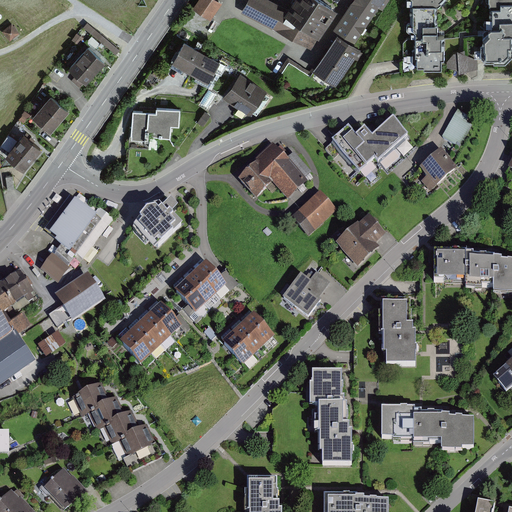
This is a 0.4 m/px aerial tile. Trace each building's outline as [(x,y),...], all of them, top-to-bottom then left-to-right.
[(223,3),(218,0),(200,0),(195,10),(211,20),(223,3)] [(323,0),(293,0),(287,8),(271,0),(247,0),(241,12),(311,49),(313,46),(338,10),(323,0)] [(330,49),(315,70),(337,86),(363,50),(358,46),(390,0),(353,0),(322,43),(330,49)] [(444,0),(413,0),(413,33),(419,39),(418,69),(444,70),(444,65),(448,61),(446,37),(441,37),(442,24),(435,23),(435,7),(444,0)] [(511,0),(486,0),(487,4),(491,5),(492,38),(484,40),(484,47),(480,56),(487,67),(508,66),(511,62),(511,0)] [(13,26),(5,32),(12,41),(20,34),(13,26)] [(185,41),(172,61),(208,82),(209,81),(214,73),(220,62),(185,41)] [(106,65),(89,49),(71,68),(79,76),(74,81),(83,89),(106,65)] [(482,65),(460,52),(449,63),(450,68),(454,70),(459,70),(462,73),(479,72),(482,65)] [(267,94),(243,75),(225,98),(250,116),(267,94)] [(71,113),(54,97),(34,118),(51,134),(71,113)] [(159,113),(135,111),(132,150),(148,151),(149,139),(172,141),(173,127),(182,128),(184,111),(159,109),(159,113)] [(470,119),(460,114),(445,140),(462,149),(473,128),(467,124),(470,119)] [(394,120),(373,138),(365,130),(357,137),(349,128),(332,143),(360,174),(375,160),(378,164),(409,136),(394,120)] [(44,152),(26,137),(8,157),(26,173),(44,152)] [(258,168),(241,183),(259,202),(275,188),(289,203),(309,184),(306,181),(312,176),(295,158),(290,163),(275,147),(256,166),(258,168)] [(430,193),(458,169),(441,151),(420,170),(427,178),(421,183),(430,193)] [(321,193),(292,220),(308,238),(337,211),(321,193)] [(70,198),(45,232),(57,242),(55,244),(70,255),(98,219),(70,198)] [(135,225),(157,249),(183,225),(172,213),(179,206),(172,199),(164,206),(162,203),(148,206),(135,225)] [(226,201),(219,208),(230,218),(236,212),(226,201)] [(371,217),(340,244),(362,268),(381,250),(377,246),(388,236),(371,217)] [(471,254),(439,255),(440,287),(497,286),(497,295),(511,294),(511,263),(499,263),(499,259),(472,260),(471,254)] [(53,256),(42,271),(59,284),(70,269),(53,256)] [(217,296),(227,287),(206,264),(196,274),(217,296)] [(20,273),(2,286),(16,306),(34,294),(20,273)] [(206,306),(217,296),(196,274),(185,283),(206,306)] [(313,282),(303,275),(284,301),(310,320),(324,301),(321,299),(332,283),(319,274),(313,282)] [(73,324),(106,302),(97,289),(88,276),(55,298),(62,308),(65,312),(71,321),(73,324)] [(196,316),(206,306),(185,283),(175,293),(196,316)] [(0,317),(1,317),(16,306),(2,286),(2,285),(0,286),(0,317)] [(382,303),(382,315),(379,315),(379,336),(384,336),(384,356),(386,356),(386,368),(416,368),(416,356),(417,356),(417,350),(416,350),(416,335),(413,335),(414,328),(411,328),(411,303),(382,303)] [(161,306),(151,315),(172,338),(183,328),(161,306)] [(65,312),(62,308),(50,317),(58,329),(71,321),(65,312)] [(151,315),(141,325),(162,347),(172,338),(151,315)] [(265,348),(275,338),(254,315),(244,325),(265,348)] [(0,343),(13,334),(1,317),(0,317),(0,343)] [(141,325),(131,335),(152,357),(162,347),(141,325)] [(254,357),(265,348),(244,325),(233,335),(254,357)] [(0,387),(37,361),(17,332),(0,344),(0,387)] [(47,358),(68,345),(60,332),(39,345),(47,358)] [(131,335),(120,344),(141,367),(152,357),(131,335)] [(244,367),(254,357),(233,335),(223,345),(244,367)] [(511,363),(500,374),(510,385),(511,383),(511,363)] [(345,375),(315,376),(316,408),(323,407),(324,469),(353,468),(352,429),(350,429),(349,409),(345,409),(345,375)] [(102,386),(76,398),(85,417),(90,415),(97,431),(105,427),(112,444),(119,441),(127,459),(158,445),(150,426),(142,430),(134,413),(127,416),(119,399),(110,403),(102,386)] [(417,411),(385,412),(386,445),(442,443),(443,453),(459,452),(462,452),(476,452),(475,420),(445,421),(445,417),(418,418),(417,411)] [(0,449),(10,450),(10,426),(0,425),(0,449)] [(65,471),(47,490),(68,511),(88,493),(65,471)] [(278,482),(250,482),(250,511),(282,511),(283,506),(278,506),(278,482)] [(35,511),(14,491),(0,504),(0,511),(35,511)] [(363,494),(325,493),(324,511),(389,511),(390,499),(363,499),(363,494)]
